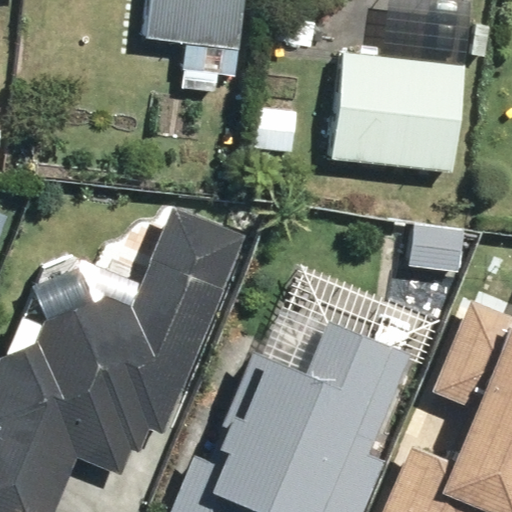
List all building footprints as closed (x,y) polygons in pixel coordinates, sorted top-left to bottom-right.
[(234,0),(142,0),(141,42),(175,43),(174,89),(209,90),(209,77),(232,78),(234,0)] [(445,68),(327,63),(323,166),(440,171),(445,68)] [(289,109),(241,107),(239,152),(287,154),(289,109)] [(159,203),(122,287),(36,249),(0,330),(0,511),(41,511),(62,458),(117,479),(135,432),(152,438),(229,239),(159,203)] [(457,218),(395,218),(394,276),(457,276),(457,218)] [(426,315),(293,265),(264,341),(232,329),(163,511),(354,511),(373,462),(355,455),(383,381),(399,387),(426,315)] [(492,317),(458,303),(371,511),(511,511),(511,482),(511,483),(511,482),(511,296),(508,307),(498,303),(492,317)]
